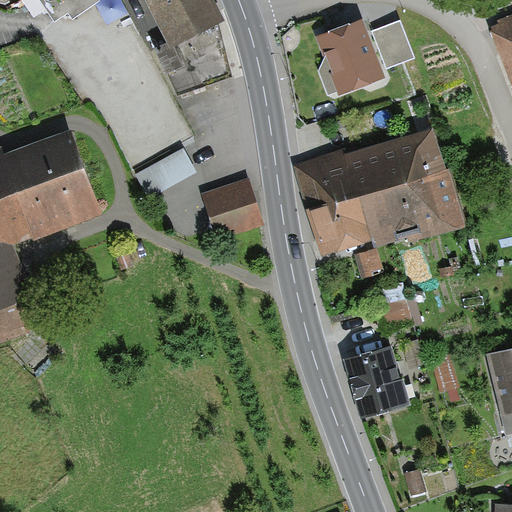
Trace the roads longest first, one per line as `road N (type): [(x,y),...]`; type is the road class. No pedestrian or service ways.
road 1 (tertiary): [(371,511),(310,346),(246,14)]
road 2 (track): [(0,136),(84,125),(110,153),(140,229),(264,281),(295,281)]
road 3 (residential): [(511,134),(477,48),(420,0)]
